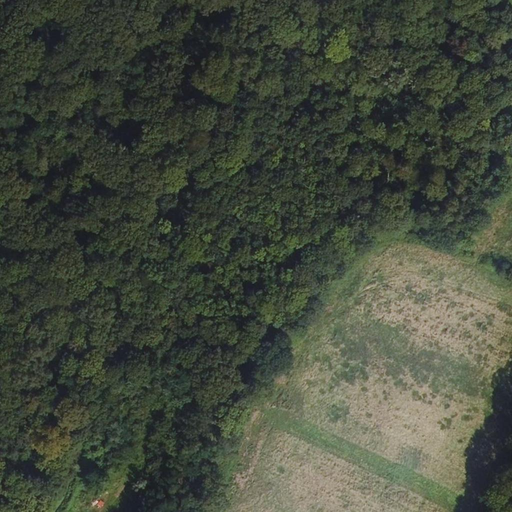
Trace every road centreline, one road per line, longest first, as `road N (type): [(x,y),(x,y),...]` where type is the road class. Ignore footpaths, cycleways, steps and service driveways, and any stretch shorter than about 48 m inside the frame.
road 1 (track): [(295,0),(52,511)]
road 2 (track): [(180,511),(292,293),(402,177),(511,102)]
